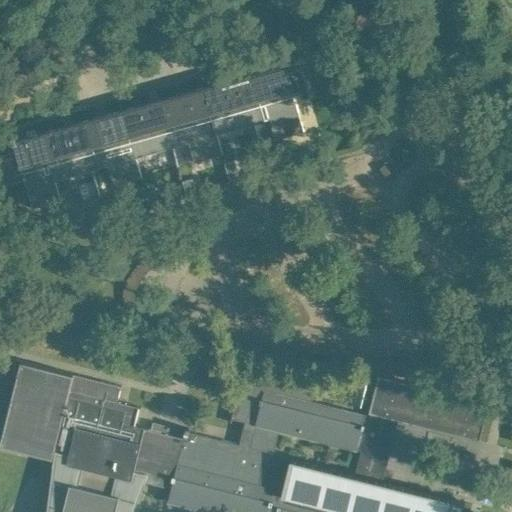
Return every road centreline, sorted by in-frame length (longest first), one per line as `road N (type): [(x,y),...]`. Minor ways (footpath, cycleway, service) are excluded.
road 1 (residential): [(483,202),(328,0)]
road 2 (residential): [(189,67),(95,102),(84,93),(84,70),(90,16),(105,0)]
